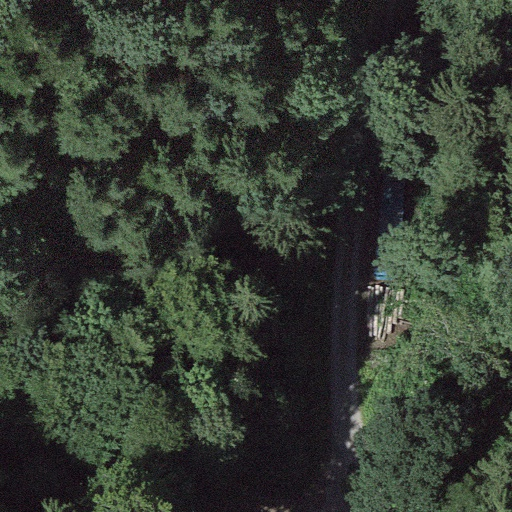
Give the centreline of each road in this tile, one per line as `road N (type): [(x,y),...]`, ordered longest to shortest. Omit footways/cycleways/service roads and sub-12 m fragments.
road 1 (track): [(388,0),(358,174),(339,471),(353,498)]
road 2 (track): [(0,433),(270,506),(353,498)]
